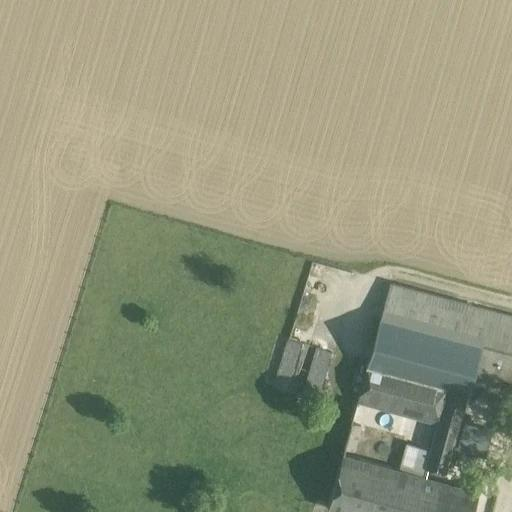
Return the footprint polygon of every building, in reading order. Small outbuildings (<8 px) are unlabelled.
[(511,317),(390,283),(381,316),(483,344),(473,379),(511,388),(511,317)] [(483,344),(381,316),(367,365),(447,388),(468,394),(473,379),(483,344)] [(287,340),(273,388),(285,391),(299,343),(287,340)] [(316,349),(302,396),(316,399),(329,353),(316,349)] [(447,388),(367,365),(357,399),(437,423),(447,388)] [(437,423),(425,467),(445,472),(468,394),(447,388),(437,423)] [(352,422),(345,447),(354,449),(361,425),(352,422)] [(492,431),(465,424),(457,450),(484,457),(492,431)] [(407,444),(402,464),(412,467),(417,447),(407,444)] [(397,511),(409,472),(343,454),(330,508),(343,511),(397,511)] [(472,511),(478,492),(409,472),(397,511),(472,511)]
